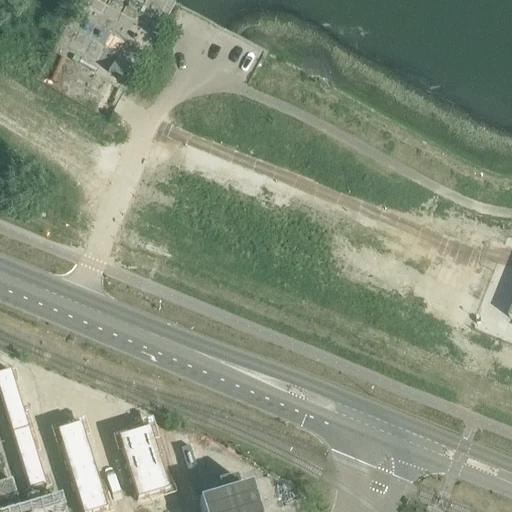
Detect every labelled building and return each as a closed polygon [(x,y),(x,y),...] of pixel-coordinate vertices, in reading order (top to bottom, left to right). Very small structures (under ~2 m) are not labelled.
[(119,58),(112,72),(123,77),(130,63),(119,58)] [(1,373),(0,373),(0,420),(4,434),(19,430),(1,373)] [(19,430),(4,434),(22,491),(36,486),(19,430)] [(101,511),(77,432),(53,439),(75,511),(101,511)] [(145,435),(114,444),(134,506),(164,497),(145,435)] [(186,453),(178,455),(192,501),(201,499),(186,453)] [(313,511),(305,486),(282,494),(287,511),(313,511)] [(198,507),(200,511),(257,511),(250,490),(198,507)]
